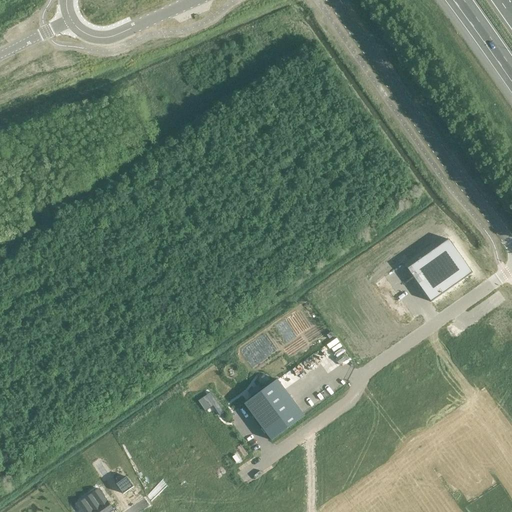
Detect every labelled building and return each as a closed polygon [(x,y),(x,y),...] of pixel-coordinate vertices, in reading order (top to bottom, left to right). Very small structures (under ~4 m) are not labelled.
[(449,239),(407,269),(431,302),(472,273),(449,239)] [(511,319),(501,304),(468,328),(510,385),(511,383),(511,319)] [(277,380),(244,403),(270,440),(304,417),(277,380)] [(211,393),(198,401),(205,411),(213,406),(220,416),(224,413),(211,393)] [(511,402),(510,399),(496,409),(504,419),(511,413),(511,402)] [(185,439),(153,461),(167,482),(199,459),(185,439)] [(334,473),(334,474),(334,475),(334,476),(334,477),(335,478),(345,492),(344,493),(348,499),(349,498),(359,511),(371,511),(378,507),(381,511),(425,511),(384,453),(372,461),(374,463),(369,467),(359,453),(337,469),(336,469),(335,470),(335,471),(334,472),(334,473)] [(511,476),(499,486),(511,504),(511,476)] [(127,477),(117,484),(123,494),(134,487),(127,477)] [(85,499),(77,504),(82,511),(109,511),(113,509),(99,489),(91,494),(95,500),(89,504),(85,499)]
